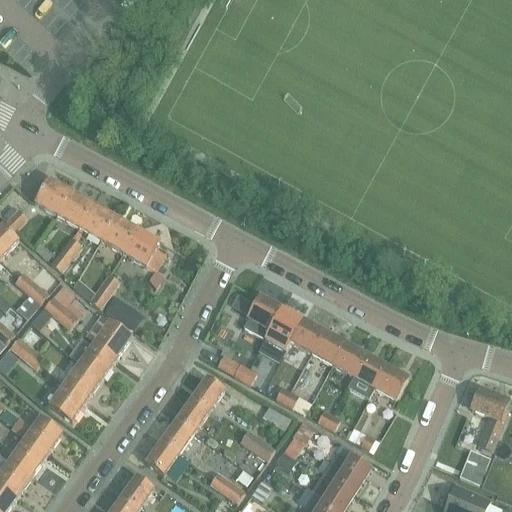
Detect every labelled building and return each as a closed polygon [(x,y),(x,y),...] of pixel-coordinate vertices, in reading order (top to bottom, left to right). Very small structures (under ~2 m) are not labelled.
[(57,220),(60,221),(74,197),(50,183),(36,207),(57,220)] [(74,197),(60,221),(79,232),(84,235),(98,211),(74,197)] [(98,211),(84,235),(101,245),(108,249),(122,225),(98,211)] [(16,235),(28,223),(19,214),(7,226),(16,235)] [(122,225),(108,249),(123,257),(132,262),(146,238),(122,225)] [(3,229),(0,232),(0,263),(1,264),(19,245),(3,229)] [(146,238),(132,262),(156,277),(166,260),(156,254),(160,247),(146,238)] [(51,267),(56,272),(76,246),(71,242),(51,267)] [(33,251),(46,264),(52,258),(38,246),(33,251)] [(76,246),(56,272),(62,276),(82,250),(76,246)] [(14,289),(28,300),(40,310),(49,299),(23,278),(20,282),(14,289)] [(109,279),(96,297),(90,306),(100,314),(101,313),(120,287),(109,279)] [(72,293),(90,306),(96,297),(79,284),(73,292),(72,293)] [(44,313),(52,319),(69,334),(71,331),(78,324),(65,312),(75,300),(63,290),(44,313)] [(28,324),(40,310),(28,300),(16,315),(28,324)] [(249,323),(243,332),(264,344),(269,335),(270,335),(282,313),(261,301),(255,312),(249,323)] [(117,302),(106,317),(134,336),(144,321),(117,302)] [(39,334),(52,319),(44,313),(31,328),(39,334)] [(270,335),(269,335),(264,344),(286,355),(291,347),(303,325),(282,313),(270,335)] [(100,321),(85,341),(94,348),(117,364),(132,343),(109,328),(100,321)] [(291,347),(311,358),(324,336),(303,325),(291,347)] [(0,346),(4,351),(15,339),(0,327),(0,346)] [(324,336),(311,358),(332,370),(345,348),(324,336)] [(14,348),(40,369),(44,364),(18,343),(14,348)] [(36,374),(40,369),(14,348),(10,353),(36,374)] [(94,348),(79,369),(102,385),(117,364),(94,348)] [(345,348),(332,370),(353,382),(365,359),(345,348)] [(7,356),(0,364),(0,374),(5,379),(17,364),(7,356)] [(224,359),(218,371),(234,380),(251,389),(251,388),(257,378),(248,373),(224,359)] [(353,382),(347,392),(368,403),(374,393),(386,371),(365,359),(353,382)] [(79,369),(65,389),(87,405),(102,385),(79,369)] [(386,371),(374,393),(395,405),(408,383),(386,371)] [(207,382),(191,403),(209,416),(225,394),(207,382)] [(72,426),(87,405),(65,389),(50,410),(72,426)] [(275,404),(283,409),(290,396),(282,392),(276,403),(275,404)] [(472,414),(492,421),(489,429),(488,429),(479,449),(493,455),(509,415),(505,413),(508,406),(480,395),(472,414)] [(290,396),(283,409),(292,413),(292,411),(298,400),(290,396)] [(191,403),(176,424),(194,437),(209,416),(191,403)] [(262,422),(285,435),(291,424),(268,412),(262,422)] [(317,428),(325,432),(332,419),(323,415),(317,426),(317,428)] [(332,419),(325,432),(334,436),(340,423),(332,419)] [(12,432),(11,434),(25,444),(48,460),(63,439),(40,423),(33,433),(19,423),(12,432)] [(176,424),(161,445),(179,458),(194,437),(176,424)] [(302,427),(293,442),(305,449),(314,434),(302,427)] [(354,433),(348,443),(354,447),(360,437),(354,433)] [(244,441),(271,460),(275,454),(248,435),(244,441)] [(360,451),(368,456),(369,455),(374,445),(366,440),(360,450),(360,451)] [(267,466),(271,460),(244,441),(240,447),(267,466)] [(25,444),(10,465),(33,481),(48,460),(25,444)] [(164,480),(179,458),(161,445),(146,467),(164,480)] [(348,466),(335,486),(355,498),(371,473),(352,461),(354,457),(341,449),(335,458),(348,466)] [(490,462),(472,454),(460,481),(479,489),(490,462)] [(276,467),(288,476),(297,465),(284,456),(276,467)] [(10,465),(0,479),(0,488),(18,501),(33,481),(10,465)] [(214,483),(240,502),(244,496),(218,477),(214,483)] [(136,481),(121,502),(134,511),(140,511),(154,493),(136,481)] [(236,507),(240,502),(214,483),(210,489),(236,507)] [(261,486),(251,500),(261,506),(271,493),(261,486)] [(302,499),(322,511),(345,511),(355,498),(335,486),(323,505),(316,500),(317,499),(306,492),(302,499)] [(0,511),(10,511),(18,501),(0,488),(0,511)] [(456,491),(446,511),(487,511),(490,506),(456,491)] [(322,511),(302,499),(297,506),(305,511),(322,511)] [(134,511),(121,502),(113,511),(134,511)]
